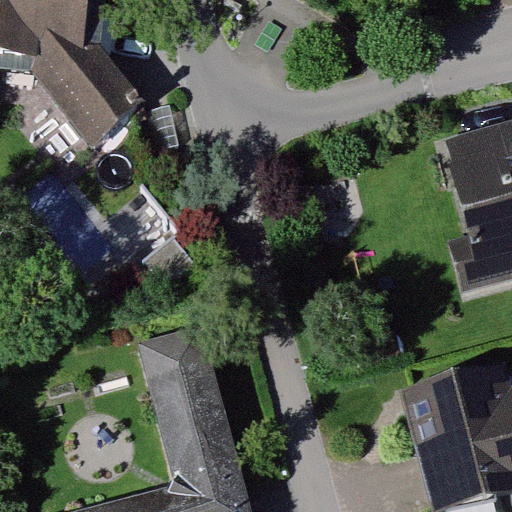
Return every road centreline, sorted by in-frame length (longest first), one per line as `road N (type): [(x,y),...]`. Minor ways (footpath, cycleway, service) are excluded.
road 1 (residential): [(228,135),(319,511)]
road 2 (residential): [(228,135),(511,63)]
road 3 (residential): [(189,0),(228,135)]
